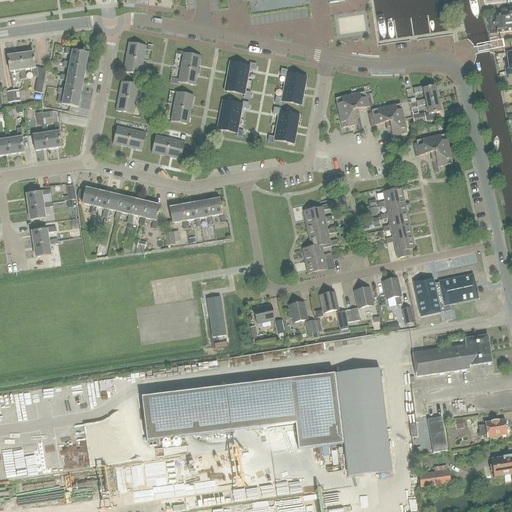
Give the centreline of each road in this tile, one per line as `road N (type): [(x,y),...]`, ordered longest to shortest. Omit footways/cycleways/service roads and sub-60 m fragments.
road 1 (residential): [(499,244),(267,293),(242,177)]
road 2 (tertiary): [(499,244),(457,71),(432,59),(329,56)]
road 3 (tertiary): [(329,56),(134,17),(109,20)]
road 4 (residential): [(242,177),(183,187),(88,163)]
road 5 (unknown): [(511,322),(399,346),(396,385)]
road 6 (residential): [(88,163),(109,20)]
